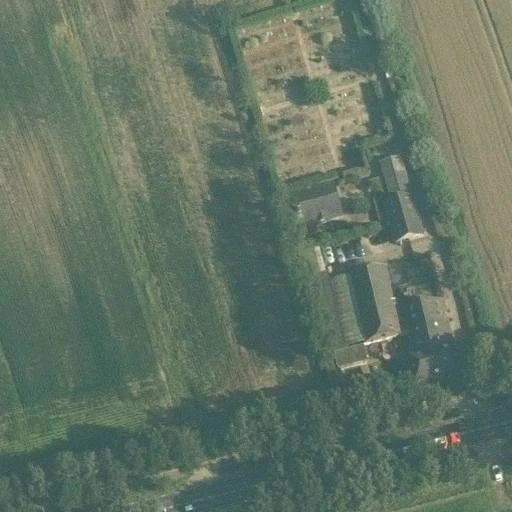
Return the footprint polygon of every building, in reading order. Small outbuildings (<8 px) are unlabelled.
[(332,119),(376,109),(371,86),(327,96),(332,119)] [(423,239),(401,161),(382,167),(393,206),(386,208),(397,246),(423,239)] [(343,219),(334,188),(288,201),(297,232),(343,219)] [(388,267),(385,254),(341,266),(344,278),(331,281),(350,351),(406,337),(409,346),(404,348),(415,389),(462,376),(443,302),(439,303),(435,289),(409,295),(401,264),(388,267)] [(430,264),(404,271),(409,288),(435,282),(430,264)]
